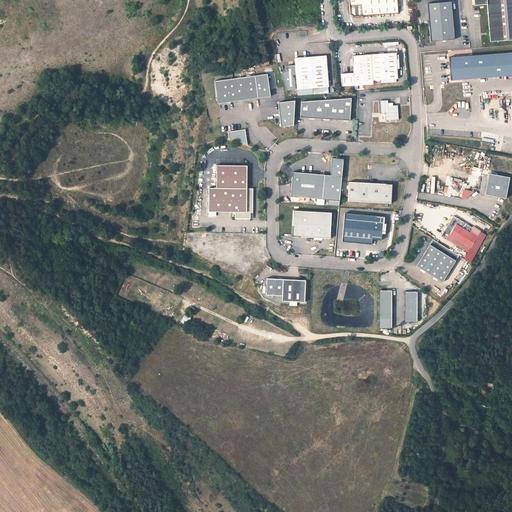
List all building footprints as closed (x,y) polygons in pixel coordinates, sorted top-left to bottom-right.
[(348,0),(350,14),(353,16),(398,13),(396,0),(348,0)] [(490,42),(511,39),(511,0),(473,0),(474,5),(487,4),(490,42)] [(451,2),(427,4),(430,42),(454,40),(451,2)] [(511,75),(511,52),(449,57),(451,80),(511,75)] [(396,53),(352,56),(352,59),(350,60),(350,65),(353,66),(353,73),(341,74),(342,86),(373,84),(373,80),(397,79),(396,53)] [(297,95),(313,94),(313,88),(328,87),(326,56),(294,58),(295,65),(297,89),(297,95)] [(297,89),(295,65),(286,66),(287,71),(281,73),(287,90),(297,89)] [(270,97),(267,74),(215,82),(218,104),(270,97)] [(301,102),(300,117),(349,121),(351,99),(301,102)] [(381,113),(386,113),(386,120),(399,119),(398,105),(388,105),(388,100),(381,100),(381,113)] [(278,103),(281,127),(293,126),(295,101),(278,103)] [(228,137),(246,143),(244,129),(228,131),(228,137)] [(339,201),(343,160),(332,158),(330,176),(293,172),(291,197),(339,201)] [(216,165),(216,188),(209,188),(209,211),(212,211),(212,215),(216,215),(216,211),(235,212),(235,218),(250,218),(250,212),(253,212),(253,188),(246,188),(247,165),(216,165)] [(505,197),(509,177),(489,173),(485,194),(505,197)] [(391,203),(392,184),(349,182),(348,201),(391,203)] [(462,188),(460,198),(467,200),(469,190),(462,188)] [(329,239),(331,213),(293,211),(291,237),(329,239)] [(371,245),(372,240),(381,241),(382,235),(385,235),(386,224),(384,224),(384,218),(344,214),(342,242),(371,245)] [(469,232),(461,227),(464,222),(453,215),(441,236),(467,252),(476,237),(469,232)] [(476,237),(467,252),(463,258),(469,262),(485,235),(472,227),(469,232),(476,237)] [(442,282),(458,256),(432,240),(416,266),(442,282)] [(267,295),(282,296),(281,301),(304,303),(305,281),(268,279),(267,295)] [(392,291),(379,290),(379,329),(392,329),(392,291)] [(417,292),(404,292),(404,323),(417,323),(417,292)] [(184,313),(179,321),(185,325),(190,317),(184,313)]
